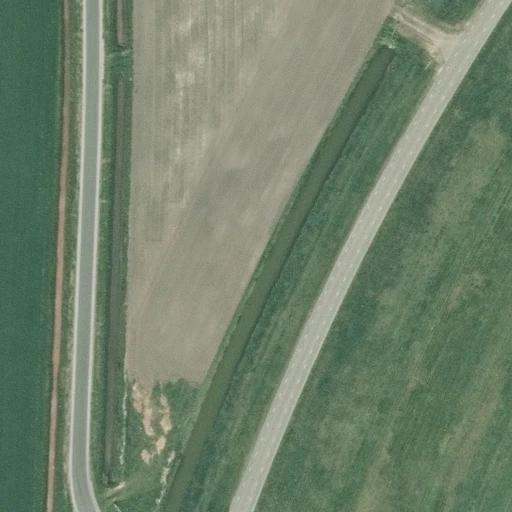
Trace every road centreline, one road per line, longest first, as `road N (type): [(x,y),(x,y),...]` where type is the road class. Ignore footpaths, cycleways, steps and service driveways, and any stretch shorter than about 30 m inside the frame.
road 1 (tertiary): [(241,511),(372,216),(502,0)]
road 2 (tertiary): [(88,511),(78,457),(89,0)]
